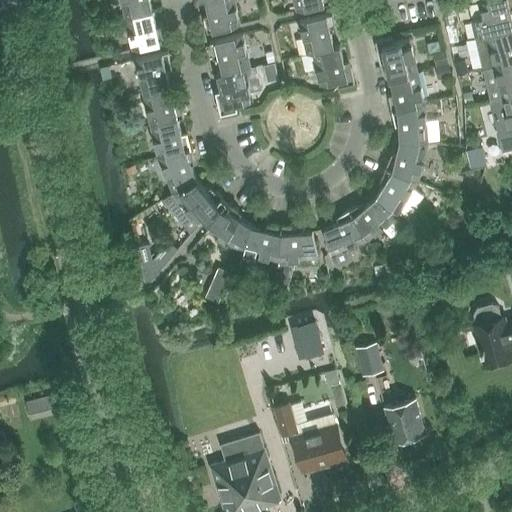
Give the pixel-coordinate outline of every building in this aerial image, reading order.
[(122,0),(126,15),(153,9),(151,0),(122,0)] [(235,0),(206,0),(211,20),(205,22),(208,31),(241,23),(235,0)] [(295,0),(298,10),(331,2),(330,0),(295,0)] [(511,0),(480,0),(483,15),(472,18),(476,36),(511,27),(511,13),(509,3),(511,2),(511,0)] [(126,15),(133,48),(166,41),(164,31),(159,33),(153,9),(126,15)] [(335,46),(335,45),(329,23),(335,21),(333,12),(300,20),(308,53),(313,52),(313,51),(335,46)] [(453,14),(444,16),(446,24),(455,22),(453,14)] [(511,27),(476,36),(483,68),(511,61),(511,27)] [(245,68),(251,67),(243,33),(210,41),(212,50),(218,49),(223,72),(245,67),(245,68)] [(418,70),(410,37),(394,41),(392,35),(376,39),(379,54),(385,53),(390,77),(418,70)] [(313,51),(313,52),(321,84),(337,80),(338,86),(355,82),(352,67),(346,69),(340,44),(335,45),(335,46),(313,51)] [(171,85),(165,61),(171,60),(169,50),(136,58),(143,91),(171,85)] [(266,51),(268,61),(275,59),(273,50),(266,51)] [(446,50),(434,53),(437,64),(449,61),(446,50)] [(465,58),(455,61),(458,73),(468,70),(465,58)] [(279,78),(275,61),(264,64),(268,80),(279,78)] [(491,100),(511,95),(511,61),(483,68),(491,100)] [(449,63),(436,66),(439,77),(452,74),(449,63)] [(223,72),(217,73),(223,97),(218,99),(221,113),(238,109),(236,104),(253,100),(245,68),(245,67),(223,72)] [(425,102),(418,70),(390,77),(396,100),(390,102),(392,110),(425,102)] [(179,117),(184,116),(182,107),(176,108),(171,85),(143,91),(151,123),(178,117),(179,117)] [(472,91),(465,92),(466,102),(474,101),(472,91)] [(511,95),(491,100),(500,139),(502,150),(511,147),(511,95)] [(392,110),(394,117),(400,116),(400,139),(428,141),(425,102),(392,110)] [(178,117),(151,123),(159,155),(192,148),(190,139),(184,140),(179,117),(178,117)] [(389,159),(386,166),(419,180),(428,141),(400,139),(395,162),(389,159)] [(173,192),(197,177),(189,156),(193,155),(192,148),(159,155),(173,192)] [(134,163),(127,167),(130,173),(137,170),(134,163)] [(377,195),(398,213),(419,180),(386,166),(383,173),(388,176),(377,195)] [(163,198),(192,232),(223,196),(216,190),(212,195),(197,177),(173,192),(163,198)] [(350,208),(368,238),(398,213),(377,195),(359,210),(356,205),(350,208)] [(252,224),(232,212),(236,208),(230,202),(207,229),(241,250),(252,224)] [(352,258),(354,253),(351,245),(368,238),(350,208),(343,212),(346,217),(325,226),(331,253),(334,261),(339,263),(352,258)] [(279,259),(282,224),(274,223),(274,230),(252,224),(241,250),(279,259)] [(289,225),(282,224),(279,259),(319,256),(313,229),(289,231),(289,225)] [(149,242),(138,245),(144,271),(145,277),(146,280),(153,278),(179,247),(170,240),(153,259),(149,242)] [(394,260),(387,264),(392,274),(400,269),(394,260)] [(383,264),(375,266),(377,274),(385,272),(383,264)] [(220,266),(213,281),(226,286),(232,272),(220,266)] [(264,285),(262,296),(273,297),(275,286),(264,285)] [(474,312),(477,323),(475,324),(485,362),(511,354),(511,347),(511,344),(511,320),(505,322),(504,316),(502,316),(499,305),(492,301),(477,305),(474,312)] [(316,320),(293,326),(300,356),(324,350),(316,320)] [(377,341),(358,346),(364,372),(384,367),(377,341)] [(337,369),(326,372),(330,385),(340,382),(337,369)] [(54,393),(40,397),(45,414),(58,410),(54,393)] [(426,432),(416,397),(385,405),(395,440),(426,432)] [(290,402),(275,407),(282,433),(297,429),(296,424),(290,402)] [(219,429),(212,404),(181,412),(188,437),(219,429)] [(299,434),(294,435),(295,438),(304,470),(322,465),(321,463),(346,457),(337,425),(334,413),(308,420),(296,424),(297,429),(299,434)] [(226,459),(210,464),(225,511),(248,511),(268,506),(267,503),(282,498),(260,431),(221,443),(226,459)]
